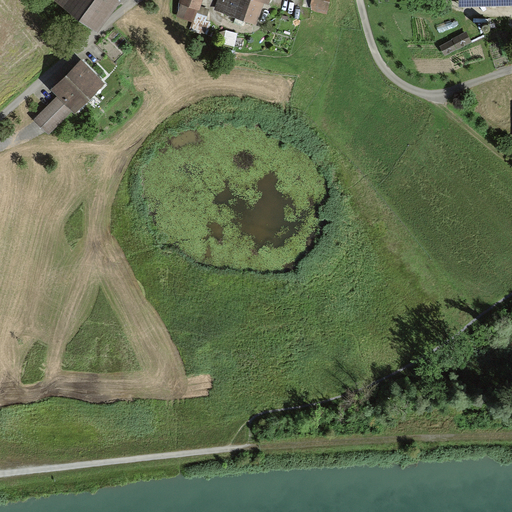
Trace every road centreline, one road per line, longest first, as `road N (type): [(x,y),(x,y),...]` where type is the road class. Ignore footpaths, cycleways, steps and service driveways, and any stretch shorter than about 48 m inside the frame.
road 1 (track): [(248,445),(511,434)]
road 2 (track): [(0,473),(248,445)]
road 3 (track): [(511,68),(452,91),(417,92),(374,53),(360,0)]
road 4 (track): [(0,122),(140,0)]
